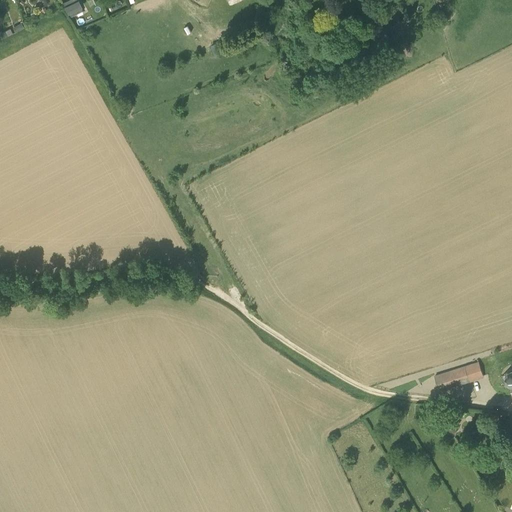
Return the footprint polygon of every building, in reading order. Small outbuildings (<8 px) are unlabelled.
[(68,14),(79,9),(81,7),(77,0),(64,7),(67,14),(68,14)] [(80,11),(79,9),(68,14),(70,17),(80,11)] [(15,32),(23,29),(21,23),(12,27),(15,32)] [(10,29),(0,33),(2,38),(12,34),(10,29)] [(482,376),(478,363),(435,376),(439,390),(482,376)]
